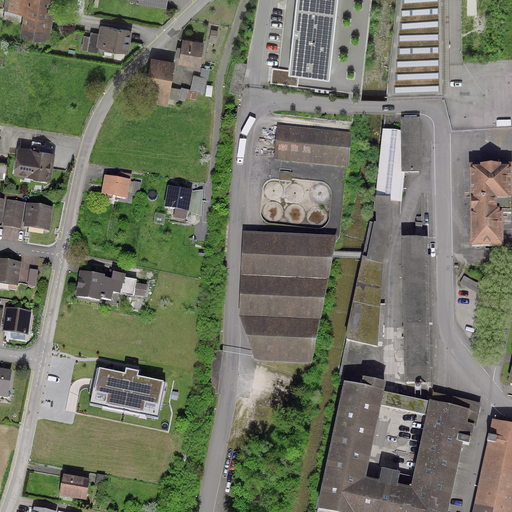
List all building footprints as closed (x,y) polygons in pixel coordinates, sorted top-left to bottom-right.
[(46,18),(49,0),(5,0),(4,10),(24,13),(21,34),(43,38),(43,37),(47,38),(51,19),(46,18)] [(135,0),(135,3),(165,8),(166,0),(135,0)] [(336,0),(297,0),(289,71),(328,75),(336,0)] [(443,92),(442,0),(398,0),(387,94),(409,94),(415,94),(443,92)] [(98,47),(125,52),(128,31),(100,27),(99,35),(90,33),(89,38),(86,37),(84,37),(81,50),(97,53),(98,47)] [(198,65),(202,44),(182,41),(180,49),(177,48),(176,55),(179,55),(178,61),(198,65)] [(143,102),(166,106),(173,67),(149,63),(143,102)] [(228,93),(240,96),(242,84),(246,65),(234,63),(228,93)] [(202,93),(203,86),(191,83),(190,90),(202,93)] [(184,102),(187,89),(180,88),(177,100),(184,102)] [(382,132),(375,202),(376,202),(389,201),(400,203),(403,173),(418,173),(417,121),(401,121),(401,133),(382,132)] [(275,159),(347,165),(349,136),(277,129),(275,159)] [(15,173),(47,178),(51,154),(18,150),(15,173)] [(510,212),(510,211),(509,168),(487,169),(487,164),(482,164),(482,169),(470,169),(471,247),(500,247),(500,215),(510,215),(510,212)] [(130,174),(118,172),(117,178),(111,177),(110,180),(106,179),(103,196),(124,200),(126,185),(128,185),(130,174)] [(278,181),(290,182),(291,173),(279,172),(278,181)] [(134,189),(140,190),(142,179),(136,178),(134,189)] [(174,218),(185,219),(189,193),(169,190),(165,209),(175,210),(174,218)] [(389,201),(376,202),(376,227),(384,228),(389,228),(389,201)] [(49,211),(28,207),(25,226),(46,229),(49,211)] [(4,227),(11,228),(13,214),(6,212),(4,227)] [(18,230),(21,215),(13,214),(11,228),(18,230)] [(415,239),(424,239),(424,230),(421,231),(421,218),(420,218),(416,218),(416,224),(414,224),(415,239)] [(362,260),(345,341),(375,348),(381,265),(389,228),(384,228),(376,227),(370,226),(364,254),(363,254),(362,260)] [(332,243),(333,242),(245,238),(241,319),(256,360),(309,362),(332,243)] [(428,384),(427,361),(424,243),(403,243),(406,385),(428,384)] [(0,282),(15,284),(18,266),(0,262),(0,282)] [(34,287),(37,272),(29,271),(27,286),(34,287)] [(135,282),(126,280),(122,280),(123,278),(109,275),(107,281),(102,281),(103,279),(93,277),(94,274),(90,274),(90,277),(80,275),(76,297),(99,301),(99,300),(110,302),(111,294),(118,295),(118,293),(143,298),(145,287),(135,285),(135,282)] [(28,315),(7,311),(4,330),(11,331),(9,339),(24,341),(28,315)] [(200,393),(216,395),(222,354),(206,352),(200,393)] [(125,373),(98,367),(91,403),(158,417),(165,381),(138,375),(138,371),(126,368),(125,373)] [(0,392),(7,393),(9,374),(0,373),(0,392)] [(361,390),(344,386),(318,511),(321,511),(445,511),(460,444),(468,446),(469,440),(472,427),(464,426),(467,413),(394,397),(391,410),(427,418),(412,492),(396,489),(398,476),(381,473),(379,485),(363,482),(383,386),(363,382),(361,390)] [(511,511),(511,427),(493,423),(489,439),(487,438),(486,444),(488,445),(473,511),(511,511)] [(84,501),(88,482),(62,477),(59,496),(84,501)]
